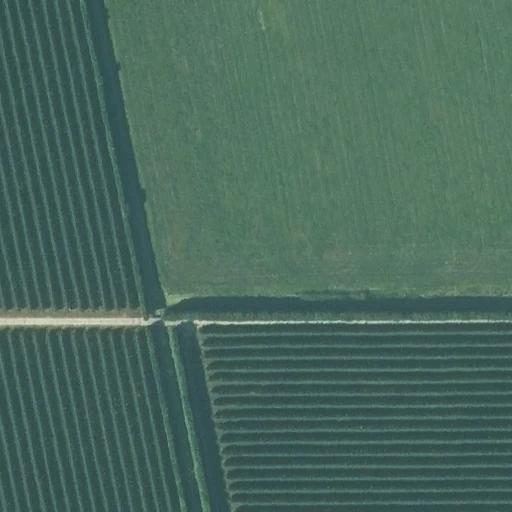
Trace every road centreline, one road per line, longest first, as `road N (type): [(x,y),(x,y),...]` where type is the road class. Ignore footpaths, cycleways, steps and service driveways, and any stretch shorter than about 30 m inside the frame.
road 1 (track): [(511,320),(0,322)]
road 2 (track): [(210,511),(169,322)]
